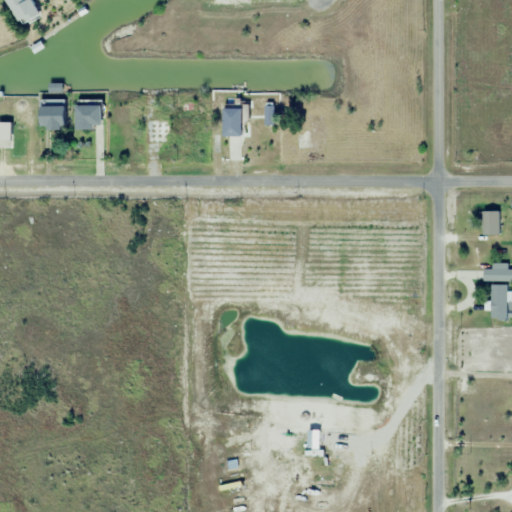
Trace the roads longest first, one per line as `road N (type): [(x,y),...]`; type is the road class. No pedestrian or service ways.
road 1 (residential): [(511,180),(0,180)]
road 2 (residential): [(433,511),(433,0)]
